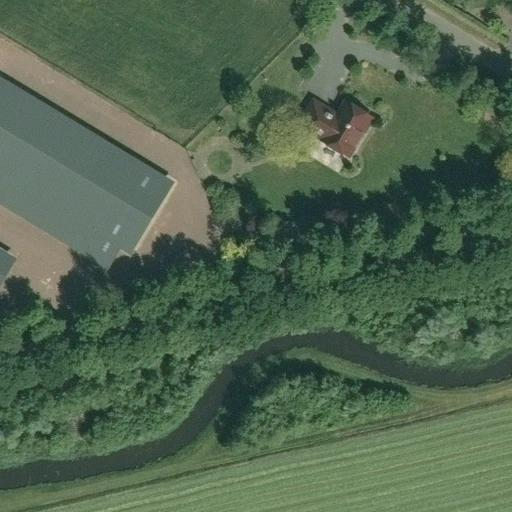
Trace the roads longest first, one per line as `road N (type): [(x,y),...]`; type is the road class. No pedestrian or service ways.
road 1 (unclassified): [(0,362),(511,240)]
road 2 (unclassified): [(511,69),(399,0)]
